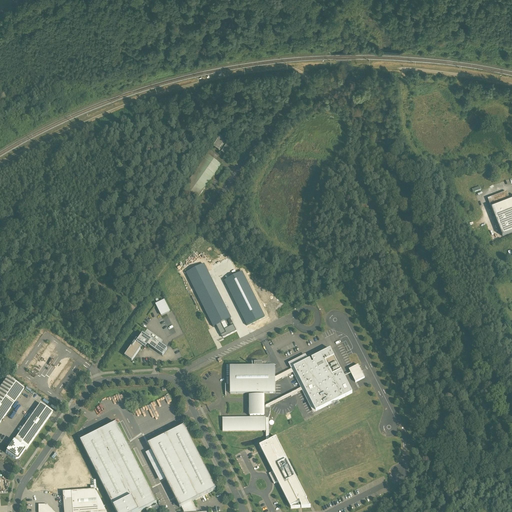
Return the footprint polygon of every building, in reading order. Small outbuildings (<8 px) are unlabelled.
[(234,148),(220,138),(213,147),(227,157),(234,148)] [(207,157),(201,165),(184,190),(197,199),(198,199),(215,175),(221,166),(216,163),(217,162),(213,159),(212,160),(207,157)] [(492,198),(488,200),(491,209),(510,202),(506,193),(501,195),(492,198)] [(511,201),(510,202),(491,209),(502,237),(511,233),(511,201)] [(204,266),(186,275),(213,328),(216,326),(221,324),(231,319),(204,266)] [(225,282),(247,327),(264,318),(242,273),(225,282)] [(251,277),(249,280),(260,286),(261,283),(251,277)] [(164,301),(156,305),(161,317),(170,313),(164,301)] [(221,324),(216,326),(221,337),(222,336),(226,334),(224,330),(221,324)] [(236,332),(233,326),(224,330),(226,334),(222,336),(223,339),(236,332)] [(162,342),(153,335),(149,340),(143,335),(139,341),(137,340),(126,357),(132,362),(141,348),(145,351),(148,347),(162,357),(167,350),(160,345),(162,342)] [(308,361),(294,368),(296,372),(303,387),(305,390),(316,412),(352,393),(330,350),(308,361)] [(305,356),(288,364),(291,370),(294,368),(308,361),(305,356)] [(358,366),(349,371),(355,383),(364,378),(358,366)] [(254,368),(230,368),(230,394),(250,394),(263,394),(275,394),(275,383),(275,378),(275,368),(267,368),(254,368)] [(284,379),(296,372),(294,368),(291,370),(282,374),(275,378),(275,383),(284,379)] [(23,390),(7,378),(4,382),(21,394),(23,390)] [(0,423),(21,394),(4,382),(0,388),(0,423)] [(295,395),(305,390),(303,387),(294,392),(265,406),(265,409),(270,409),(270,407),(295,395)] [(263,394),(250,394),(250,419),(264,419),(264,409),(263,394)] [(40,404),(13,442),(25,450),(26,451),(52,413),(40,404)] [(250,419),(222,419),(222,431),(266,431),(265,419),(264,419),(250,419)] [(117,424),(81,442),(115,511),(140,511),(157,504),(117,424)] [(216,490),(184,427),(148,445),(180,508),(181,507),(192,502),(216,490)] [(269,441),(266,442),(259,446),(273,473),(270,474),(275,483),(278,481),(291,508),(312,508),(276,437),(269,441)] [(25,450),(13,442),(5,453),(15,460),(18,460),(25,450)] [(90,484),(90,479),(78,455),(62,456),(47,477),(48,487),(49,488),(90,484)] [(91,491),(64,492),(64,511),(54,511),(47,505),(39,505),(38,511),(106,511),(96,490),(91,491)] [(197,511),(192,502),(181,507),(183,511),(197,511)]
